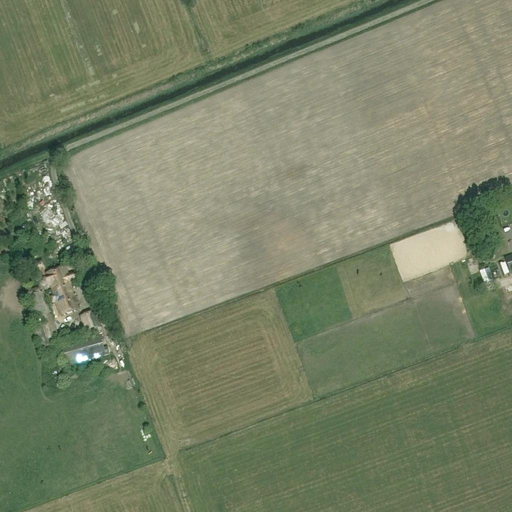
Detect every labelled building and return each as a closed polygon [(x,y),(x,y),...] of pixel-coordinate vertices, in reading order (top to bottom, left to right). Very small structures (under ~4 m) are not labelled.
[(491,238),(482,241),(484,246),(493,243),(491,238)] [(29,265),(33,275),(41,272),(43,278),(43,277),(47,288),(50,287),(61,317),(78,310),(71,291),(73,291),(65,267),(46,274),(47,276),(46,276),(44,271),(45,271),(42,261),(29,265)] [(66,267),(70,279),(77,276),(73,264),(66,267)] [(34,321),(50,315),(42,293),(27,298),(34,321)] [(94,312),(80,317),(86,333),(100,328),(94,312)] [(99,336),(63,346),(58,347),(64,368),(109,355),(107,348),(103,349),(99,336)] [(109,374),(112,374),(111,370),(103,372),(106,381),(111,380),(109,374)]
